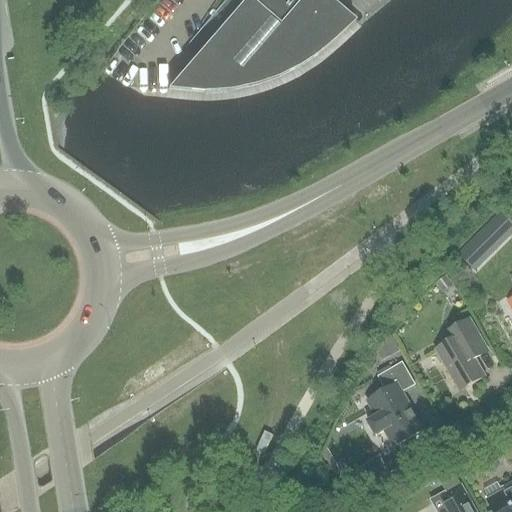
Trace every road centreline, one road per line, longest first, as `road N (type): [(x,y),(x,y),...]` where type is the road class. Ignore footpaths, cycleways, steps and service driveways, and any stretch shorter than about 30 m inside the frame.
road 1 (secondary): [(216,241),(265,225),(511,91)]
road 2 (primary): [(75,511),(57,400),(62,352)]
road 3 (primary): [(0,378),(13,408),(30,511)]
road 4 (secondary): [(102,281),(179,264),(216,241)]
road 5 (secondary): [(216,241),(174,237),(96,247)]
